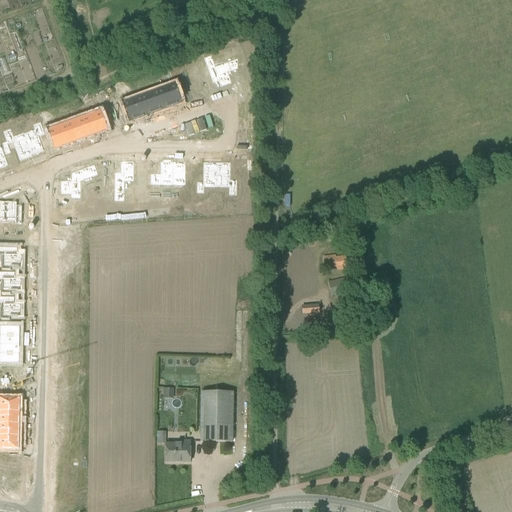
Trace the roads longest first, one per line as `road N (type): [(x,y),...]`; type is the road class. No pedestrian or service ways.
road 1 (residential): [(41,510),(45,169)]
road 2 (residential): [(121,142),(230,97),(230,150),(133,147)]
road 3 (track): [(274,490),(270,237)]
road 4 (unclassified): [(387,511),(420,455),(511,426)]
road 5 (track): [(0,100),(70,72),(46,0)]
